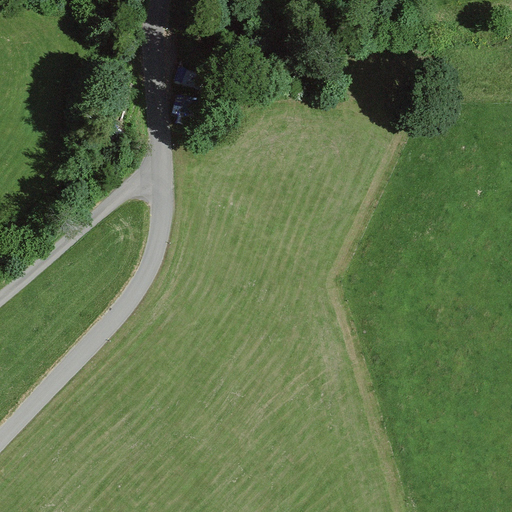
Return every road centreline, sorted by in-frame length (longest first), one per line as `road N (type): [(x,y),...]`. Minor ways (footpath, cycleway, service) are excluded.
road 1 (unclassified): [(170,0),(162,34),(164,245),(146,284),(0,450)]
road 2 (track): [(0,308),(132,191),(167,181)]
